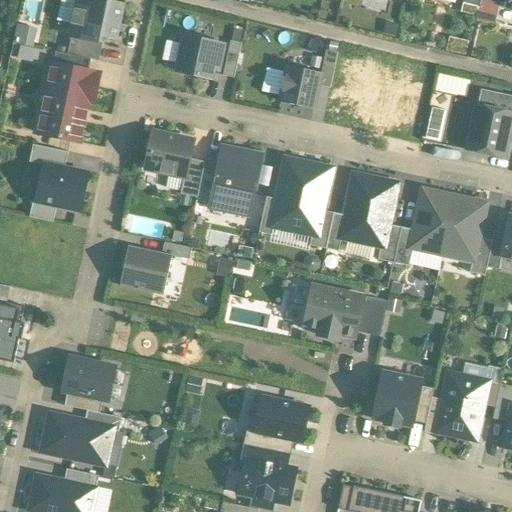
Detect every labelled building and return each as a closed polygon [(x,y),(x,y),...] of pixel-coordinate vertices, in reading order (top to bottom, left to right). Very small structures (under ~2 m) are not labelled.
[(106,0),(105,0),(76,0),(69,35),(72,35),(100,41),(101,35),(115,38),(122,7),(106,3),(106,0)] [(72,35),(68,55),(89,60),(99,62),(103,42),(100,41),(72,35)] [(223,46),(184,37),(176,72),(215,80),(223,46)] [(241,45),(230,42),(222,76),(233,79),(241,45)] [(326,51),(321,73),(318,86),(330,89),(338,54),(326,51)] [(56,52),(54,62),(87,69),(89,60),(68,55),(56,52)] [(54,62),(52,61),(34,135),(81,146),(98,72),(87,69),(54,62)] [(289,66),(280,102),(313,110),(318,86),(321,73),(289,66)] [(511,113),(478,106),(468,151),(503,159),(509,130),(511,116),(511,113)] [(192,142),(153,134),(145,171),(184,179),(188,160),(192,142)] [(29,164),(63,171),(67,154),(33,146),(29,164)] [(262,157),(221,148),(219,156),(211,190),(208,204),(250,213),(262,157)] [(199,187),(211,190),(219,156),(206,153),(204,163),(199,187)] [(204,163),(188,160),(184,179),(181,195),(197,198),(199,187),(204,163)] [(330,171),(287,162),(278,201),(273,224),(313,233),(317,234),(322,211),(330,171)] [(57,207),(79,212),(87,176),(63,171),(44,167),(36,203),(57,207)] [(345,216),(341,238),(342,239),(381,247),(385,225),(388,226),(397,185),(354,176),(345,216)] [(412,250),(442,257),(454,197),(422,190),(414,231),(410,250),(412,250)] [(487,204),(454,197),(442,257),(472,263),(474,263),(479,239),(487,204)] [(273,224),(278,201),(266,198),(259,234),(271,236),(273,224)] [(54,223),(57,207),(36,203),(32,202),(28,218),(54,223)] [(326,250),(334,214),(322,211),(317,234),(313,233),(310,247),(326,250)] [(341,238),(345,216),(334,214),(326,250),(339,253),(342,239),(341,238)] [(511,217),(506,236),(502,257),(511,259),(511,217)] [(401,228),(388,226),(385,225),(381,247),(378,261),(394,265),(394,264),(401,228)] [(414,231),(401,228),(394,264),(408,267),(412,250),(410,250),(414,231)] [(502,257),(506,236),(495,233),(493,242),(487,268),(499,271),(502,257)] [(485,278),(493,242),(479,239),(474,263),(472,263),(470,274),(485,278)] [(163,244),(161,255),(187,260),(190,249),(163,244)] [(121,287),(163,296),(171,258),(161,255),(129,248),(121,287)] [(235,261),(235,274),(252,274),(252,261),(235,261)] [(0,300),(6,302),(9,288),(0,285),(0,300)] [(356,333),(364,299),(313,287),(304,328),(319,331),(318,336),(338,341),(339,335),(355,339),(356,333)] [(386,304),(364,299),(356,333),(379,338),(386,304)] [(0,355),(14,358),(25,306),(6,302),(0,300),(0,355)] [(102,401),(107,402),(114,369),(69,359),(62,393),(66,393),(102,401)] [(421,383),(383,375),(373,419),(411,427),(412,422),(420,387),(421,383)] [(444,401),(437,432),(475,441),(488,384),(450,375),(444,401)] [(511,387),(500,385),(492,420),(508,423),(511,407),(511,404),(511,387)] [(433,390),(420,387),(412,422),(426,425),(431,398),(433,390)] [(102,401),(66,393),(63,406),(87,411),(99,413),(102,401)] [(444,401),(431,398),(426,425),(424,433),(436,436),(437,432),(444,401)] [(308,409),(259,399),(252,430),(251,433),(293,442),(301,444),(308,409)] [(511,406),(511,407),(508,423),(502,449),(511,451),(511,406)] [(87,411),(85,424),(114,430),(113,432),(118,433),(122,418),(99,413),(87,411)] [(85,424),(50,416),(42,453),(106,467),(113,432),(114,430),(85,424)] [(251,433),(252,430),(247,429),(244,445),(290,455),(293,442),(251,433)] [(290,455),(244,445),(241,460),(246,461),(287,470),(290,455)] [(296,471),(287,470),(246,461),(239,496),(252,499),(276,504),(288,507),(296,471)] [(64,484),(95,491),(98,477),(67,470),(64,484)] [(30,511),(29,511),(90,511),(95,491),(64,484),(37,479),(30,511)] [(416,511),(419,503),(341,487),(336,510),(347,511),(416,511)] [(273,511),(276,504),(252,499),(250,509),(262,511),(273,511)] [(257,511),(258,511),(223,503),(221,511),(257,511)]
